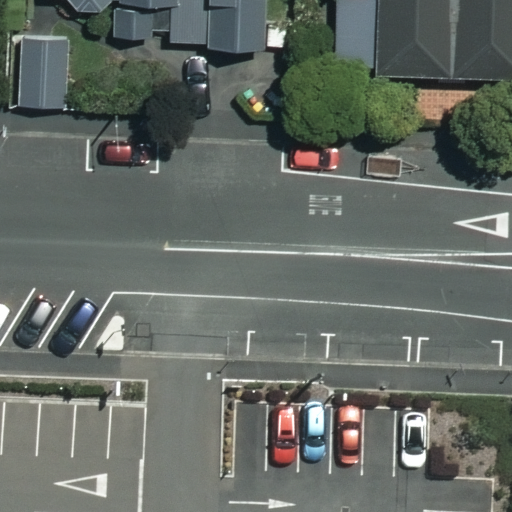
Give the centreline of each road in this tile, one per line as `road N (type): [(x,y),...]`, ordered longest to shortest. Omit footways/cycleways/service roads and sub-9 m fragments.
road 1 (residential): [(378,254),(0,240)]
road 2 (residential): [(511,291),(378,254)]
road 3 (residential): [(378,254),(511,229)]
